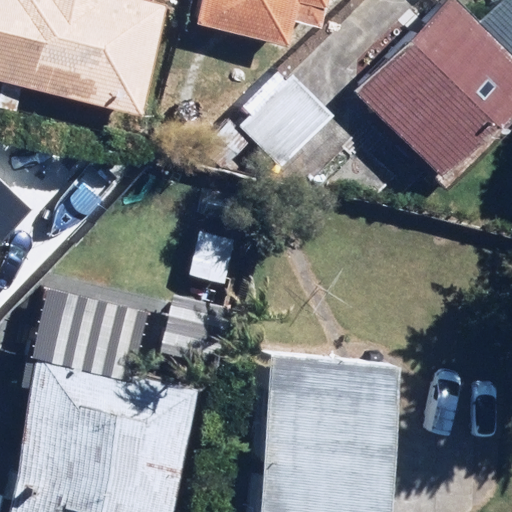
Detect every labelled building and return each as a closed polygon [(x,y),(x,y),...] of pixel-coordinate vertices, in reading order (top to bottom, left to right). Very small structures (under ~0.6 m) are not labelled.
[(0,0),(0,70),(136,105),(162,0),(0,0)] [(321,0),(198,0),(194,20),(280,40),(284,20),(315,27),(321,0)] [(477,0),(433,0),(349,84),(438,173),(511,98),(511,0),(495,0),(486,9),(477,0)] [(326,107),(278,63),(218,128),(266,172),(326,107)] [(156,511),(187,381),(35,346),(0,494),(0,511),(156,511)] [(381,511),(393,358),(263,348),(250,511),(381,511)]
